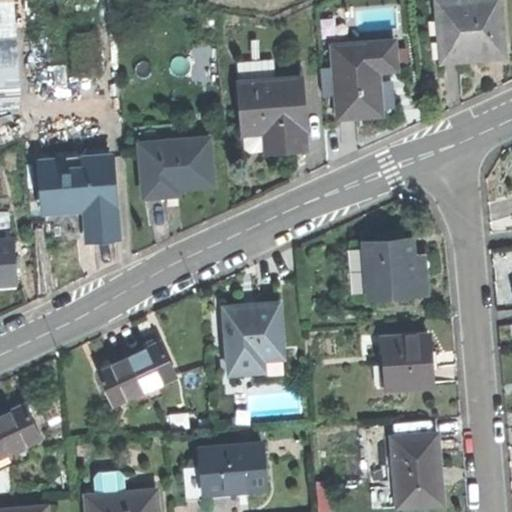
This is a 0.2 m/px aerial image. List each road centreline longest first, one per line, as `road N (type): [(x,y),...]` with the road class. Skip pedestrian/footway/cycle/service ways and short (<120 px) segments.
road 1 (residential): [(446,148),(169,263),(0,355)]
road 2 (residential): [(492,511),(467,236),(446,148)]
